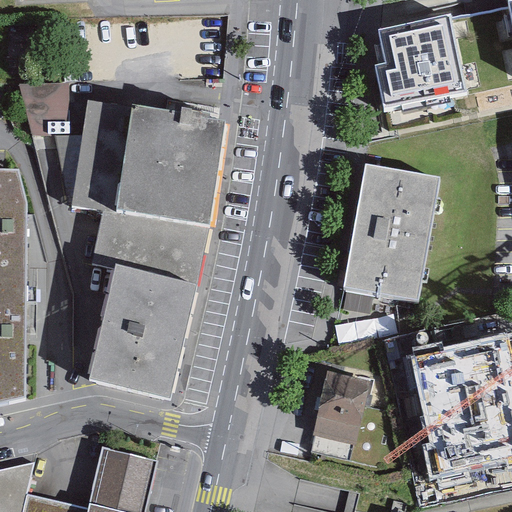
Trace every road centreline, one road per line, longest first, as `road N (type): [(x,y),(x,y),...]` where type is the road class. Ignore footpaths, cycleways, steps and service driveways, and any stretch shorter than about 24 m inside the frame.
road 1 (secondary): [(224,446),(271,217),(298,0)]
road 2 (residential): [(0,440),(101,418),(224,446)]
